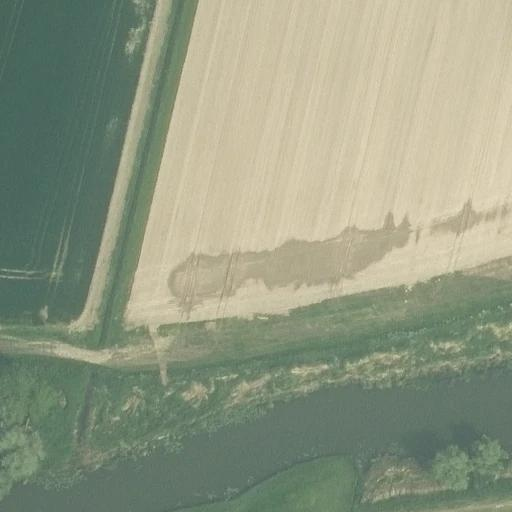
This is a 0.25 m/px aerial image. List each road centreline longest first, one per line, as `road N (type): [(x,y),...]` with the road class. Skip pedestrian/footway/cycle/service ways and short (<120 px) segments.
road 1 (track): [(193,0),(109,358),(0,349)]
road 2 (track): [(109,358),(307,337),(511,287)]
